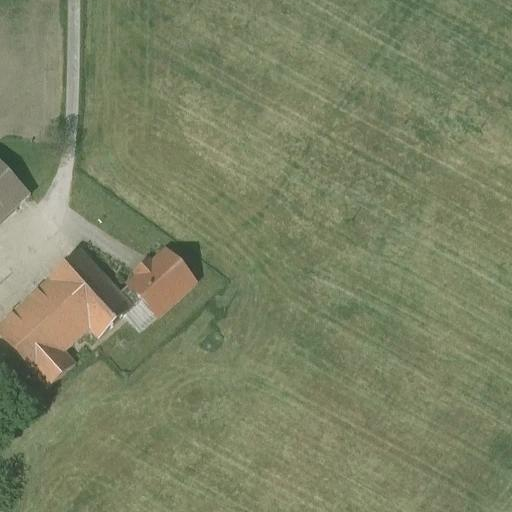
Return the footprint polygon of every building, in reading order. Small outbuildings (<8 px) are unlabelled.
[(0,167),(0,226),(29,199),(0,167)] [(81,255),(0,328),(0,342),(36,383),(36,382),(47,394),(75,369),(64,356),(89,334),(87,331),(121,300),(119,298),(81,255)] [(165,256),(128,289),(141,304),(157,321),(194,287),(165,256)] [(141,304),(128,289),(119,298),(121,300),(132,311),(141,304)] [(121,300),(87,331),(89,334),(98,343),(133,312),(132,311),(121,300)]
